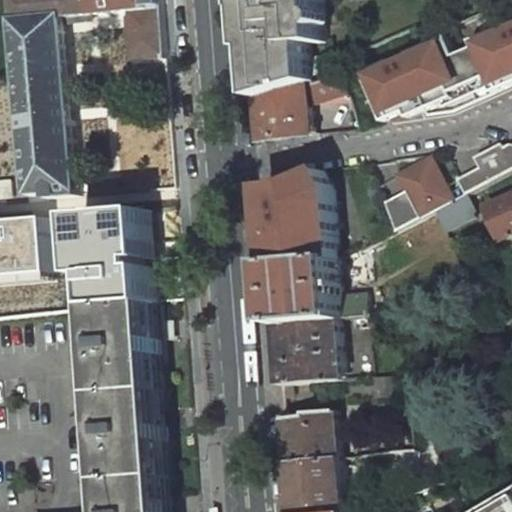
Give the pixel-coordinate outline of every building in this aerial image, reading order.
[(16,0),(35,196),(53,194),(53,199),(83,195),(68,19),(133,14),(137,62),(148,61),(148,71),(170,70),(164,0),(16,0)] [(317,84),(314,45),(328,44),(324,0),(254,0),(256,19),(259,50),(263,99),(311,86),(317,84)] [(511,22),(477,38),(480,45),(462,53),(453,33),(413,51),(415,55),(398,62),(396,58),(369,70),(390,119),(412,109),(418,107),(414,99),(423,95),(429,109),(449,100),(447,95),(493,75),(500,90),(511,85),(511,22)] [(344,76),(317,84),(311,86),(313,106),(352,93),(344,76)] [(311,86),(263,99),(266,138),(316,133),(313,106),(311,86)] [(418,107),(412,109),(415,115),(429,109),(423,95),(414,99),(418,107)] [(462,181),(470,196),(511,173),(511,147),(509,149),(507,145),(479,159),(485,169),(462,181)] [(141,155),(144,185),(174,183),(172,152),(141,155)] [(439,211),(457,202),(435,161),(402,178),(410,193),(389,203),(400,232),(439,211)] [(298,187),(270,189),(276,264),(344,258),(338,191),(327,171),(298,187)] [(0,199),(17,198),(15,181),(0,182),(0,199)] [(457,202),(439,211),(449,232),(476,218),(467,197),(457,202)] [(511,198),(489,209),(505,246),(511,241),(511,198)] [(156,210),(86,216),(91,277),(103,276),(105,309),(162,304),(161,282),(186,280),(184,259),(160,261),(156,210)] [(54,220),(0,224),(0,279),(59,274),(54,220)] [(344,258),(276,264),(281,325),(345,320),(358,319),(374,317),(372,295),(347,297),(346,282),(370,280),(363,250),(351,257),(344,258)] [(186,282),(165,283),(167,302),(187,300),(186,282)] [(172,511),(162,304),(105,309),(120,511),(172,511)] [(374,317),(358,319),(359,329),(382,327),(380,316),(374,317)] [(345,320),(281,325),(286,387),(296,386),(350,381),(345,320)] [(409,375),(377,378),(379,398),(411,395),(409,375)] [(296,386),(286,387),(287,399),(297,398),(296,386)] [(312,417),(289,419),(293,464),(345,459),(341,411),(312,413),(312,417)] [(418,449),(395,451),(398,473),(421,471),(418,449)] [(349,511),(345,459),(293,464),(296,511),(349,511)] [(511,511),(511,499),(489,511),(511,511)]
